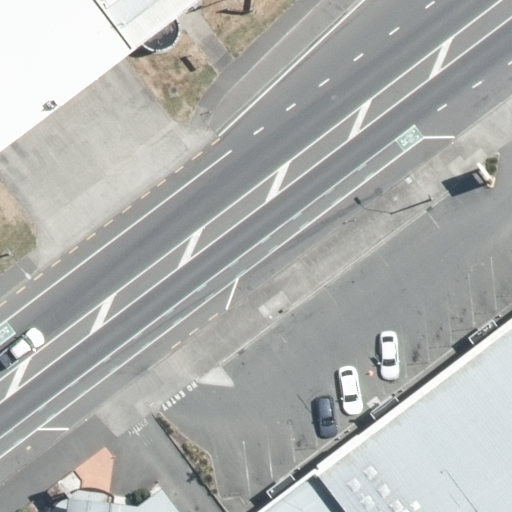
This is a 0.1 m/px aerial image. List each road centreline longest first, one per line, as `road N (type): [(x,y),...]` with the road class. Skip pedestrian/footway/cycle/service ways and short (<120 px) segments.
road 1 (secondary): [(511,38),(0,433)]
road 2 (secondary): [(0,341),(372,57),(461,0)]
